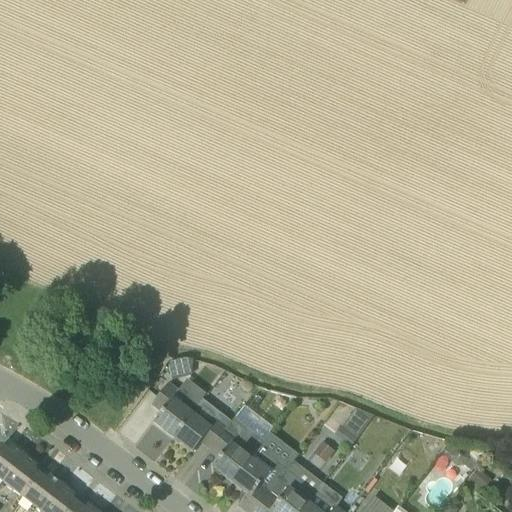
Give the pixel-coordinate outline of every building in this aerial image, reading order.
[(154,424),(174,439),(203,401),(202,401),(206,396),(187,381),(178,392),(169,385),(152,406),(162,414),(154,424)] [(203,401),(174,439),(193,454),(201,444),(211,452),(227,430),(217,422),(222,416),(203,401)] [(355,409),(333,437),(348,450),(374,418),(355,409)] [(227,430),(211,452),(220,459),(213,469),(232,484),(258,450),(264,443),(235,420),(227,430)] [(0,481),(4,485),(25,457),(12,447),(9,452),(2,446),(0,449),(0,481)] [(243,511),(256,511),(287,473),(258,450),(232,484),(247,496),(238,508),(243,511)] [(4,485),(23,499),(41,476),(35,471),(38,467),(25,457),(4,485)] [(287,473),(256,511),(302,511),(316,495),(287,473)] [(47,481),(41,476),(23,499),(39,511),(43,511),(63,486),(50,477),(47,481)] [(43,511),(73,511),(79,505),(73,501),(76,496),(63,486),(43,511)] [(340,511),(317,494),(316,495),(302,511),(340,511)] [(392,511),(374,497),(362,511),(392,511)]
